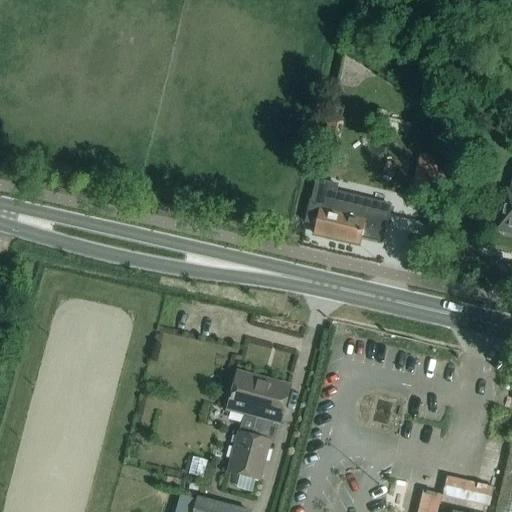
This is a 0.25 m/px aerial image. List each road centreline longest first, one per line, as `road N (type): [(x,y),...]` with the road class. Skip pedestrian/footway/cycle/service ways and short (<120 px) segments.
road 1 (secondary): [(511,329),(247,267)]
road 2 (secondary): [(247,267),(184,242),(59,214),(23,220)]
road 3 (secondary): [(23,220),(52,238),(112,253),(176,266),(247,267)]
